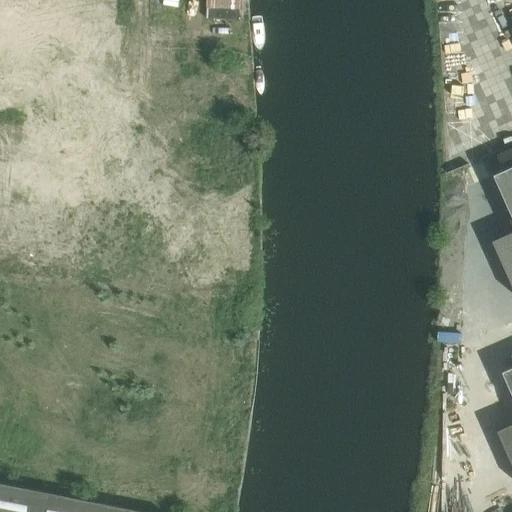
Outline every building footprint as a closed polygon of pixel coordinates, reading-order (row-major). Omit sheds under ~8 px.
[(0,0),(0,262),(129,270),(129,256),(145,257),(146,235),(147,220),(139,219),(140,207),(159,209),(165,122),(125,120),(132,0),(0,0)] [(188,180),(188,190),(216,193),(219,149),(191,146),(191,149),(178,148),(176,179),(188,180)] [(511,217),(511,232),(492,241),(511,286),(511,166),(493,175),(511,217)] [(511,366),(503,370),(511,389),(511,366)] [(0,511),(47,511),(51,494),(0,483),(0,511)] [(140,511),(51,494),(47,511),(140,511)]
